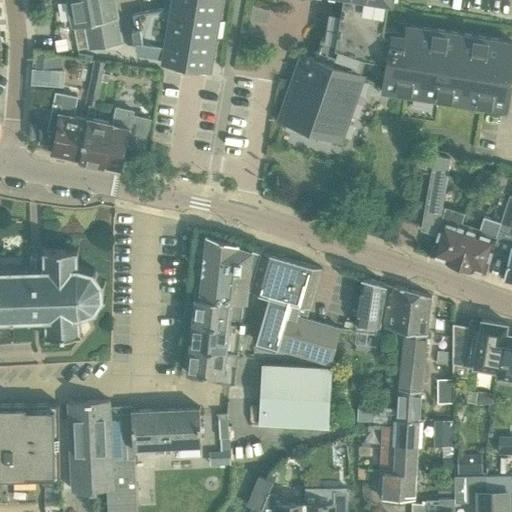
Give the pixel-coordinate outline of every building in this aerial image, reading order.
[(68,0),(73,25),(75,24),(79,47),(89,45),(90,46),(120,41),(121,41),(117,17),(117,16),(113,0),(68,0)] [(165,0),(164,8),(132,14),(135,28),(132,29),(135,50),(144,51),(144,55),(163,58),(162,61),(210,69),(221,0),(165,0)] [(301,54),(278,120),(341,142),(364,76),(360,74),(366,58),(386,61),(382,89),(505,109),(511,66),(511,41),(409,25),(406,35),(383,32),(388,0),(391,1),(391,0),(342,0),(338,25),(331,24),(326,23),(313,58),(301,54)] [(32,68),(60,72),(61,55),(53,53),(53,49),(42,49),(42,47),(33,47),(32,68)] [(91,81),(86,103),(89,104),(86,116),(90,116),(90,115),(93,115),(95,105),(100,83),(91,81)] [(80,159),(81,160),(90,117),(88,117),(88,118),(82,117),(73,115),(77,96),(55,92),(48,129),(55,131),(51,152),(58,153),(65,155),(80,158),(80,159)] [(90,117),(81,160),(105,165),(116,167),(116,165),(121,167),(127,139),(144,143),(150,118),(132,115),(133,110),(116,107),(113,122),(90,117)] [(434,155),(420,232),(437,237),(431,255),(446,260),(445,262),(446,262),(451,264),(464,225),(463,225),(462,227),(458,226),(462,214),(441,207),(450,158),(434,155)] [(464,225),(451,264),(455,265),(455,267),(461,269),(462,269),(464,268),(473,271),(474,268),(484,272),(485,272),(491,251),(493,247),(497,248),(495,252),(508,256),(511,236),(511,196),(509,195),(500,223),(483,218),(479,230),(464,225)] [(195,297),(192,323),(240,328),(243,302),(246,303),(249,291),(260,253),(238,247),(238,244),(206,235),(200,297),(195,297)] [(511,236),(508,256),(503,277),(511,279),(511,236)] [(0,320),(12,320),(12,323),(15,323),(15,320),(28,320),(28,323),(31,323),(31,320),(39,320),(39,333),(46,333),(46,335),(44,337),(45,338),(47,336),(79,335),(81,337),(82,335),(80,333),(79,318),(94,312),(96,314),(97,312),(96,310),(103,299),(105,300),(106,297),(103,297),(103,283),(106,282),(105,280),(102,281),(95,271),(97,269),(95,267),(93,270),(79,265),(78,251),(80,249),(79,247),(77,249),(45,250),(44,248),(42,250),(44,251),(44,258),(41,258),(41,256),(31,257),(31,267),(29,267),(29,265),(26,265),(26,268),(13,268),(12,265),(10,265),(10,268),(0,268),(0,320)] [(261,251),(260,253),(249,291),(270,297),(310,309),(321,270),(322,268),(261,251)] [(356,329),(379,332),(387,283),(362,277),(362,278),(356,323),(357,323),(356,329)] [(384,327),(400,331),(427,333),(431,297),(431,296),(394,285),(392,295),(391,297),(391,299),(390,307),(388,307),(384,327)] [(307,319),(310,309),(270,297),(258,339),(257,342),(278,348),(332,364),(341,329),(307,319)] [(463,364),(497,370),(498,370),(505,332),(507,323),(481,319),(480,328),(469,326),(463,364)] [(192,323),(190,347),(237,352),(240,328),(192,323)] [(403,347),(402,359),(424,361),(427,333),(400,331),(398,346),(403,347)] [(498,370),(497,370),(497,375),(511,377),(511,333),(505,332),(498,370)] [(187,371),(187,372),(195,373),(210,375),(209,381),(229,383),(234,384),(237,352),(190,347),(188,365),(187,371)] [(437,350),(435,362),(447,363),(448,351),(437,350)] [(402,359),(398,388),(420,390),(424,361),(402,359)] [(260,425),(327,428),(330,368),(263,364),(260,425)] [(437,379),(437,391),(451,391),(451,387),(451,379),(437,379)] [(397,409),(397,418),(419,419),(420,390),(398,388),(397,407),(397,409)] [(481,404),(491,404),(493,393),(477,390),(475,404),(481,404)] [(451,391),(437,391),(437,402),(452,402),(451,391)] [(68,401),(68,402),(72,490),(73,490),(93,489),(107,488),(107,511),(136,511),(137,507),(134,448),(132,415),(132,410),(131,410),(131,412),(122,412),(121,407),(121,406),(109,407),(109,406),(109,401),(109,399),(68,401)] [(0,480),(60,480),(59,404),(0,404),(0,480)] [(376,406),(375,422),(393,423),(394,407),(376,406)] [(132,410),(132,415),(134,448),(202,445),(200,407),(132,410)] [(218,414),(219,439),(228,439),(228,414),(218,414)] [(382,426),(381,447),(396,448),(396,445),(418,446),(419,419),(397,418),(396,423),(396,424),(382,424),(382,426)] [(436,420),(435,445),(451,445),(452,421),(436,420)] [(381,447),(380,470),(416,471),(418,446),(396,445),(396,448),(381,447)] [(454,470),(453,455),(442,455),(442,470),(454,470)] [(416,471),(380,470),(379,497),(415,499),(416,471)] [(453,476),(437,476),(438,493),(453,492),(453,476)] [(466,476),(454,476),(454,498),(454,503),(466,503),(466,476)] [(466,476),(466,503),(478,503),(478,511),(508,511),(508,492),(486,492),(486,476),(466,476)] [(306,504),(305,511),(347,511),(347,493),(334,493),(334,505),(306,504)] [(261,511),(305,511),(306,504),(277,504),(277,494),(269,494),(261,511)] [(59,511),(59,495),(44,495),(44,504),(44,511),(59,511)] [(426,511),(454,511),(454,503),(454,498),(438,499),(438,500),(426,500),(426,511)]
